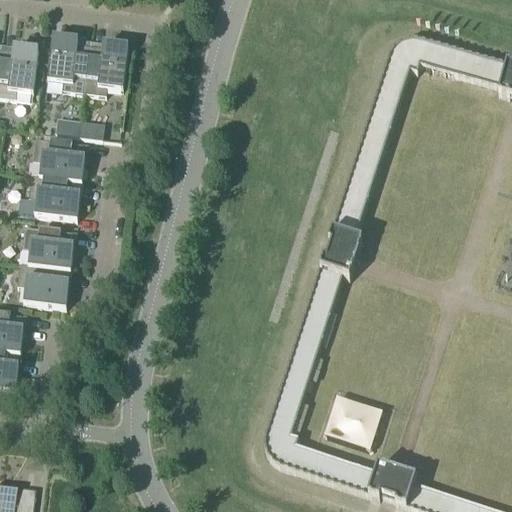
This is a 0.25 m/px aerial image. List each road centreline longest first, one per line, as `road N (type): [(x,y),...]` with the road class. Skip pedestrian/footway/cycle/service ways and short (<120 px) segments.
road 1 (residential): [(35,421),(53,344),(93,304),(107,185),(144,136),(154,37)]
road 2 (residential): [(0,8),(138,24),(154,37)]
